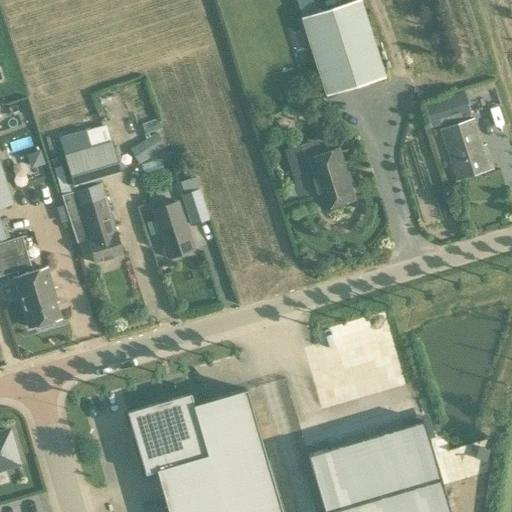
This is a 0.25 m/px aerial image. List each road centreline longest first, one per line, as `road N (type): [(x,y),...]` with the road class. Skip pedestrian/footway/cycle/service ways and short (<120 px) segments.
road 1 (unclassified): [(34,380),(511,237)]
road 2 (unclassified): [(34,380),(72,511)]
